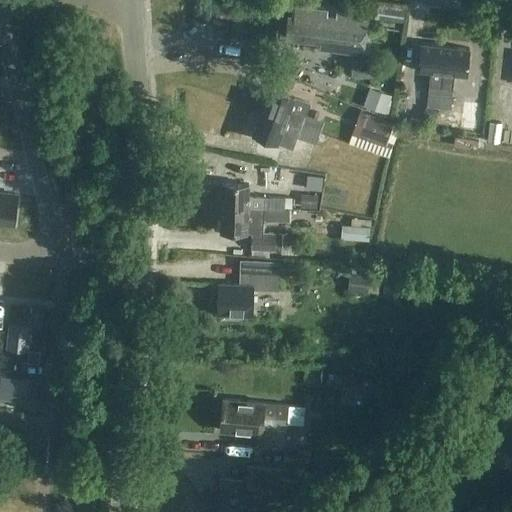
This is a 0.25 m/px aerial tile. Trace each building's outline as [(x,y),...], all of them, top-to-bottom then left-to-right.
[(404,9),(376,5),(373,27),(402,31),(404,9)] [(291,15),(288,37),(335,43),(335,49),(366,53),(370,15),(339,11),(339,16),(330,15),(331,10),(298,6),(297,16),(291,15)] [(442,72),(445,46),(421,43),(418,70),(430,71),(426,108),(438,109),(441,87),(443,72),(442,72)] [(469,48),(445,46),(442,72),(443,72),(466,75),(469,48)] [(352,58),(351,74),(374,77),(376,61),(352,58)] [(220,82),(222,71),(201,68),(199,79),(220,82)] [(286,94),(308,100),(313,83),(291,77),(286,94)] [(453,88),(441,87),(438,109),(450,110),(453,88)] [(269,89),(261,112),(338,140),(341,129),(332,126),(332,125),(289,110),(294,98),(269,89)] [(323,109),(327,97),(315,92),(310,105),(323,109)] [(338,140),(261,112),(252,135),(297,151),(293,164),(327,176),(330,166),(317,162),(319,158),(310,155),(314,145),(335,152),(339,140),(338,140)] [(500,143),(502,123),(491,122),(489,142),(500,143)] [(222,183),(221,207),(284,210),(284,199),(248,197),(249,184),(222,183)] [(314,197),(315,185),(298,184),(298,196),(314,197)] [(0,222),(13,224),(17,193),(0,191),(0,222)] [(220,232),(252,233),(262,233),(263,222),(289,223),(290,211),(284,210),(221,207),(220,232)] [(370,226),(342,224),(341,238),(369,240),(370,226)] [(275,250),(276,234),(262,233),(252,233),(251,249),(275,250)] [(241,259),(241,267),(240,284),(218,283),(217,314),(253,315),(254,288),(279,289),(280,260),(241,259)] [(349,272),(347,289),(368,291),(370,274),(349,272)] [(0,328),(0,358),(21,360),(22,349),(28,350),(30,324),(9,321),(7,332),(1,331),(2,328),(0,328)] [(0,358),(0,397),(26,400),(28,378),(16,376),(16,371),(20,371),(21,360),(0,358)] [(346,372),(345,388),(376,390),(377,371),(367,370),(366,373),(346,372)] [(304,406),(264,402),(223,399),(220,430),(257,433),(256,447),(284,450),(286,423),(303,424),(304,406)] [(265,511),(267,486),(285,487),(286,469),(250,466),(248,480),(221,478),(221,477),(220,477),(216,511),(265,511)]
